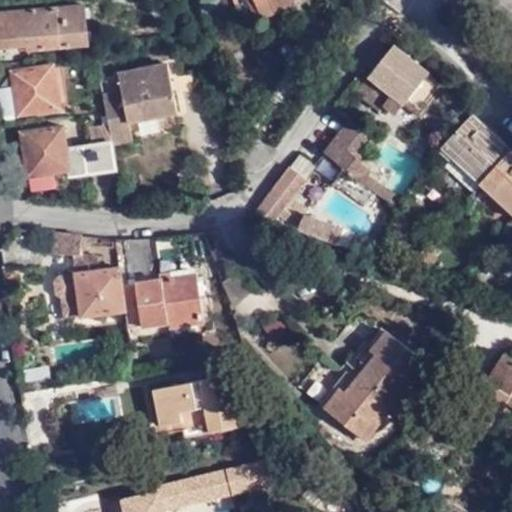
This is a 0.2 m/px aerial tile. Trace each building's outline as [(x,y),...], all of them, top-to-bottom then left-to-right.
[(245,0),(251,15),(258,13),(253,0),(245,0)] [(253,0),(258,13),(259,15),(294,2),(293,0),(253,0)] [(86,4),(0,10),(0,49),(27,47),(29,50),(89,44),(86,4)] [(446,84),(396,44),(360,90),(383,108),(388,103),(398,111),(406,101),(422,115),(446,84)] [(53,64),(13,69),(18,114),(58,109),(53,64)] [(106,95),(108,113),(135,110),(178,105),(170,68),(118,74),(122,93),(106,95)] [(135,110),(108,113),(110,123),(113,144),(134,141),(131,122),(180,115),(178,105),(135,110)] [(511,148),(511,144),(475,109),(441,145),(480,183),(484,179),(511,148)] [(350,119),(325,151),(345,166),(348,169),(358,157),(373,137),(350,119)] [(68,173),(117,169),(113,144),(110,123),(91,125),(93,146),(65,150),(61,125),(20,128),(26,173),(67,169),(68,173)] [(511,148),(484,179),(511,206),(511,148)] [(313,168),(297,156),(289,166),(305,178),(313,168)] [(370,166),(358,157),(348,169),(376,188),(402,206),(406,200),(367,172),(370,166)] [(305,178),(289,166),(257,207),(273,219),(277,214),(284,219),(291,212),(283,206),(305,178)] [(348,169),(345,166),(331,182),(362,206),(376,188),(348,169)] [(302,213),(296,229),(307,233),(314,218),(302,213)] [(314,218),(307,233),(335,243),(341,227),(314,218)] [(65,320),(126,311),(123,285),(120,267),(101,270),(99,256),(81,254),(82,235),(56,232),(54,254),(73,256),(76,275),(60,277),(56,283),(57,296),(61,298),(65,320)] [(181,268),(179,235),(153,237),(156,270),(181,268)] [(117,240),(119,258),(128,256),(126,241),(117,240)] [(123,285),(126,311),(129,329),(199,318),(199,322),(204,321),(197,274),(123,285)] [(377,351),(361,372),(398,400),(428,361),(387,329),(373,347),(377,351)] [(470,409),(493,425),(508,402),(511,403),(511,356),(506,353),(470,409)] [(398,400),(361,372),(347,391),(341,387),(326,405),(368,438),(398,400)] [(238,374),(157,390),(163,426),(182,423),(185,438),(248,426),(238,374)] [(271,462),(258,465),(263,489),(277,486),(271,462)] [(163,511),(164,511),(184,507),(263,489),(258,465),(157,488),(158,494),(115,504),(116,511),(163,511)]
